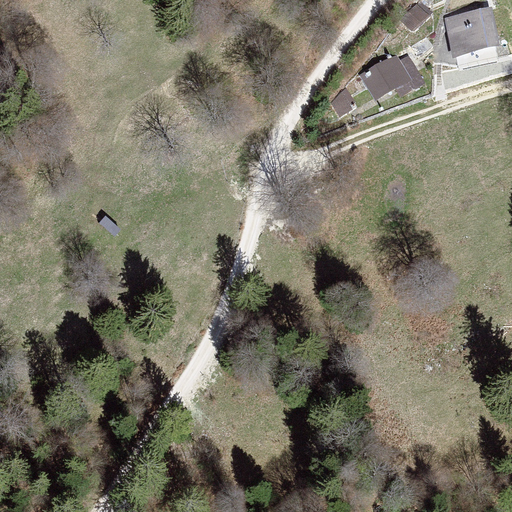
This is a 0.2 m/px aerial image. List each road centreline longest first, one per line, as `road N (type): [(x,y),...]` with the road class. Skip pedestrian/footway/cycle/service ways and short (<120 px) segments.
road 1 (track): [(89,511),(242,279),(265,169),(287,110),(372,0)]
road 2 (track): [(265,169),(511,86)]
